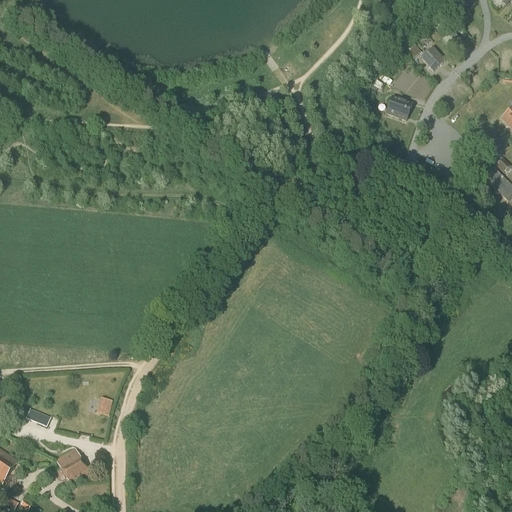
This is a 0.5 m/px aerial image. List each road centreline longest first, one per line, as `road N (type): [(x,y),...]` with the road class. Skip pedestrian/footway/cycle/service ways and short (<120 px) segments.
road 1 (track): [(262,209),(136,386),(122,420),(121,511)]
road 2 (track): [(511,253),(448,198),(405,175),(353,163),(319,168),(262,209)]
road 3 (track): [(251,220),(166,191),(76,192),(0,181)]
